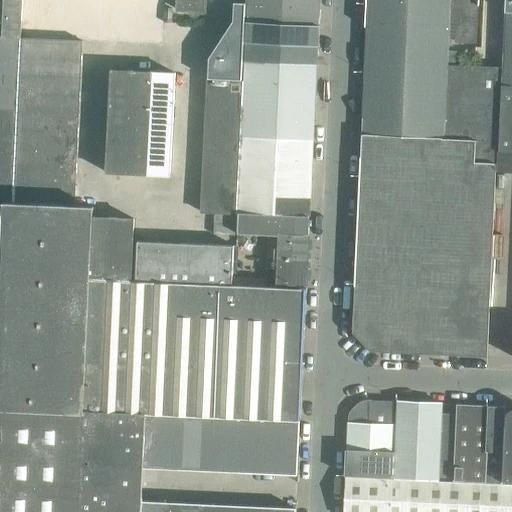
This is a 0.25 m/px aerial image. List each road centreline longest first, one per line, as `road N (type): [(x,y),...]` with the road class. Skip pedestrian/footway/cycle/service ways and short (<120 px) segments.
road 1 (unknown): [(203,30),(187,166),(170,180),(137,179),(96,159),(85,141),(88,59),(108,36),(170,27)]
road 2 (unclassified): [(326,373),(348,0)]
road 3 (unclassified): [(511,382),(326,373)]
road 4 (unclassified): [(319,494),(147,483)]
road 5 (unclassified): [(319,494),(326,373)]
